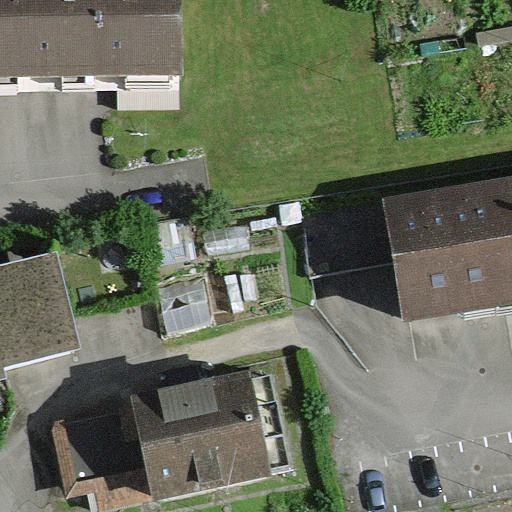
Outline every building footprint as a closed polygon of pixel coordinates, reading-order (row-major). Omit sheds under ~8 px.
[(192,0),(0,0),(0,99),(93,96),(195,94),(192,0)] [(511,195),(395,216),(414,326),(511,309),(511,195)] [(319,278),(398,269),(391,211),(312,220),(319,278)] [(0,283),(0,400),(11,398),(6,379),(80,362),(60,270),(0,283)] [(154,416),(74,432),(87,494),(158,479),(163,505),(274,483),(256,395),(154,416)]
